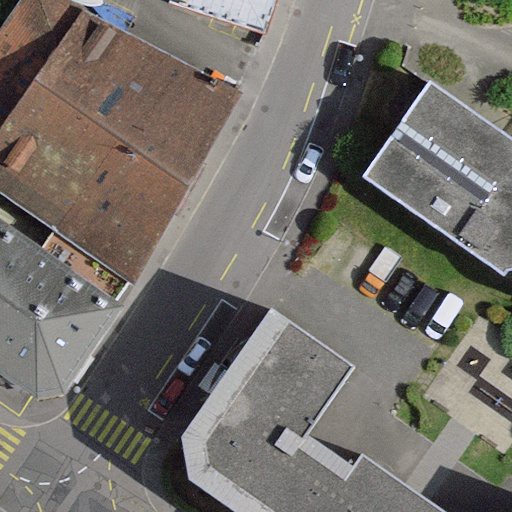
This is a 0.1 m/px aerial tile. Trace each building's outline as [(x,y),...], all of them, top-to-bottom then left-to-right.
[(167,0),(165,5),(258,36),(269,0),(167,0)] [(0,194),(112,258),(208,88),(61,6),(0,114),(0,194)] [(511,142),(424,81),(358,175),(511,283),(511,142)] [(91,299),(0,236),(0,359),(33,382),(91,299)] [(255,511),(378,511),(393,490),(346,458),(330,480),(282,448),(337,366),(274,324),(192,444),(190,468),(255,511)] [(426,511),(393,490),(378,511),(426,511)]
